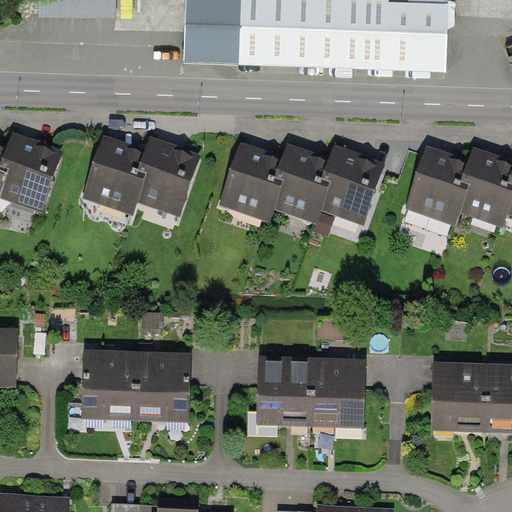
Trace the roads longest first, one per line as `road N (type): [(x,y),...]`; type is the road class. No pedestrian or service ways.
road 1 (tertiary): [(0,91),(511,107)]
road 2 (residential): [(458,511),(428,488),(398,484),(0,467)]
